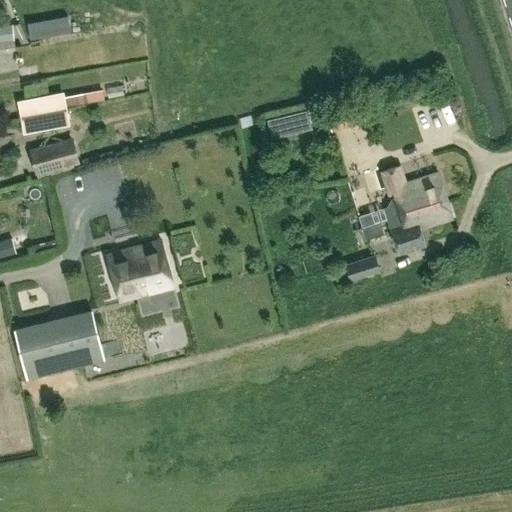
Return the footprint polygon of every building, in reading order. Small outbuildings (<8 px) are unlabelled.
[(0,41),(14,41),(13,24),(0,24),(0,41)] [(17,100),(20,117),(66,108),(63,92),(17,100)] [(68,98),(70,110),(95,106),(93,95),(68,98)] [(332,139),(367,126),(358,102),(323,115),(332,139)] [(66,108),(20,117),(23,133),(70,125),(66,108)] [(307,110),(267,119),(271,137),(311,128),(307,110)] [(73,136),(29,148),(36,174),(37,174),(38,179),(74,169),(73,165),(80,163),(73,136)] [(447,201),(438,172),(408,182),(402,164),(379,171),(387,195),(392,193),(393,197),(390,198),(387,206),(382,207),(386,219),(413,210),(413,211),(447,201)] [(425,244),(419,227),(452,217),(447,201),(413,211),(413,210),(386,219),(389,229),(391,228),(399,252),(425,244)] [(362,229),(355,232),(360,246),(367,244),(362,229)] [(170,237),(172,245),(193,240),(190,231),(170,237)] [(12,239),(2,241),(6,255),(16,252),(12,239)] [(174,286),(161,239),(107,253),(119,301),(174,286)] [(381,270),(375,253),(345,264),(350,281),(381,270)] [(92,308),(13,327),(26,379),(105,359),(92,308)]
